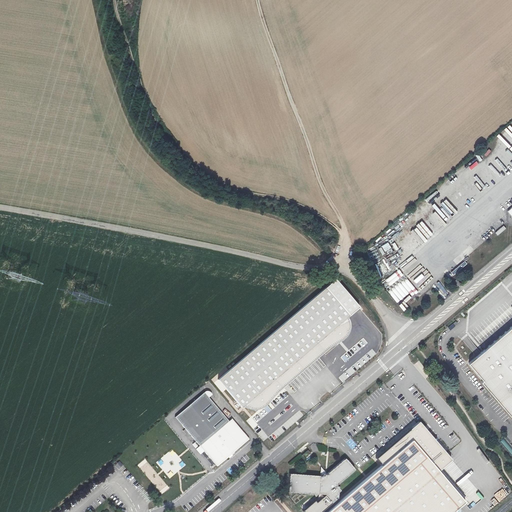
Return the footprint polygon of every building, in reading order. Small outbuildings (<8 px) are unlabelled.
[(407,244),(415,251),(420,246),(411,239),(407,244)] [(423,281),(418,285),(411,274),(414,272),(407,262),(392,273),(400,283),(397,285),(404,295),(407,293),(409,296),(426,284),(423,281)] [(342,336),(343,338),(346,336),(348,332),(349,329),(349,327),(349,325),(349,323),(348,321),(348,320),(347,318),(346,318),(349,316),(325,288),(218,380),(242,408),(244,406),(246,408),(249,409),(252,410),(255,410),(257,409),(259,409),(261,408),(263,407),(264,406),(263,404),(264,403),(264,402),(264,401),(263,400),(267,397),(271,398),(280,388),(279,386),(284,381),(316,354),(321,349),(323,351),(335,343),(334,339),(338,336),(339,337),(340,337),(341,337),(342,336)] [(411,306),(406,300),(399,305),(403,311),(411,306)] [(511,326),(471,361),(511,412),(511,326)] [(208,397),(204,393),(204,392),(175,417),(185,429),(183,431),(186,435),(188,433),(217,467),(246,442),(246,441),(248,439),(246,435),(243,438),(208,397)] [(453,458),(420,420),(377,457),(383,464),(340,501),(338,502),(326,511),(451,511),(464,501),(439,471),(453,458)] [(352,449),(357,445),(351,438),(346,442),(352,449)] [(303,459),(310,453),(308,450),(301,456),(303,459)] [(289,474),(287,492),(318,495),(318,494),(324,494),(325,495),(317,502),(315,500),(303,510),(304,511),(317,511),(330,502),(333,502),(336,500),(337,498),(338,493),(340,491),(338,488),(338,487),(336,487),(337,484),(355,470),(345,458),(326,474),(327,475),(327,477),(321,479),(320,477),(320,476),(289,474)] [(317,502),(325,495),(324,494),(318,494),(318,495),(318,497),(315,500),(317,502)]
